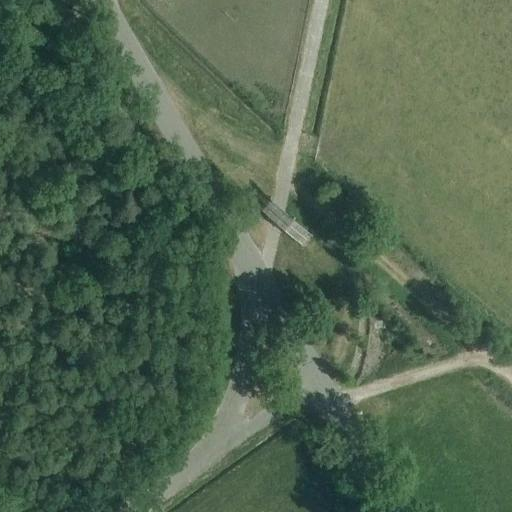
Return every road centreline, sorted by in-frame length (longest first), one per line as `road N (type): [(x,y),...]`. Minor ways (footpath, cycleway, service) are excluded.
road 1 (unclassified): [(97,0),(259,279)]
road 2 (unclassified): [(259,279),(246,371),(216,449)]
road 3 (unclassified): [(317,383),(390,511)]
road 4 (unclassified): [(317,383),(216,449)]
